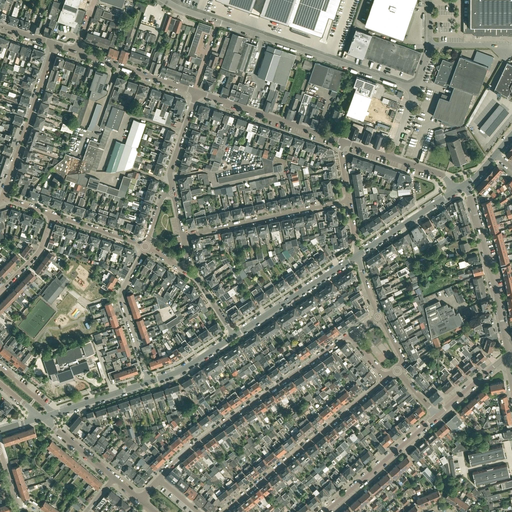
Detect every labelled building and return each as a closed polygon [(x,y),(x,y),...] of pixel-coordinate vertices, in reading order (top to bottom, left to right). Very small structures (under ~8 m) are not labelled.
[(12,0),(5,0),(5,2),(0,16),(0,21),(3,22),(4,20),(9,2),(12,2),(12,0)] [(77,8),(80,0),(64,0),(57,21),(75,27),(77,22),(82,24),(86,11),(77,8)] [(220,0),(251,11),(255,0),(265,0),(261,14),(288,23),(287,23),(289,24),(323,35),(329,15),(335,17),(340,0),(220,0)] [(373,0),(365,25),(404,39),(416,0),(373,0)] [(511,0),(468,0),(469,16),(467,16),(467,18),(465,18),(463,18),(463,25),(463,27),(463,33),(473,33),(473,35),(475,35),(475,36),(484,36),(484,35),(491,35),(491,36),(500,36),(500,35),(507,35),(507,36),(511,35),(511,0)] [(45,36),(45,35),(50,37),(54,26),(62,4),(54,1),(49,14),(52,15),(49,24),(51,25),(50,28),(45,27),(44,30),(43,33),(42,35),(45,36)] [(136,1),(135,5),(140,7),(139,11),(144,12),(147,5),(136,1)] [(9,23),(11,24),(16,7),(14,7),(11,16),(9,15),(7,19),(6,23),(7,23),(8,24),(9,23)] [(13,25),(15,26),(16,26),(18,19),(16,18),(17,13),(19,8),(16,7),(11,24),(13,25)] [(117,22),(120,23),(121,20),(124,20),(126,14),(121,12),(117,22)] [(31,19),(28,19),(30,13),(27,13),(27,15),(22,28),(24,29),(27,30),(27,29),(27,30),(31,19)] [(20,27),(22,28),(27,15),(25,14),(24,17),(21,17),(18,26),(18,27),(20,28),(20,27)] [(168,28),(171,18),(172,16),(167,15),(162,29),(167,31),(167,29),(168,28)] [(96,24),(98,20),(99,20),(100,18),(94,16),(93,18),(91,18),(90,22),(96,24)] [(32,24),(31,28),(30,30),(31,31),(34,32),(34,31),(38,33),(40,27),(41,27),(43,18),(39,17),(36,25),(32,24)] [(176,19),(171,18),(168,28),(167,29),(172,30),(176,19)] [(178,33),(179,31),(178,30),(181,21),(176,19),(173,31),(178,33)] [(211,26),(198,22),(194,35),(200,37),(202,31),(209,33),(211,26)] [(312,32),(293,25),(291,31),(310,38),(312,32)] [(356,29),(347,53),(348,53),(363,58),(363,59),(364,59),(364,57),(372,35),(356,29)] [(90,33),(87,32),(85,40),(90,42),(92,34),(93,32),(91,31),(90,33)] [(96,44),(101,46),(104,38),(106,32),(103,31),(101,37),(98,36),(96,44)] [(108,39),(104,38),(101,46),(108,48),(110,40),(112,33),(110,33),(108,39)] [(147,41),(150,42),(154,43),(156,36),(156,35),(153,35),(150,33),(147,41)] [(235,71),(236,68),(246,38),(232,33),(231,38),(230,41),(229,42),(228,45),(228,47),(227,50),(224,58),(221,67),(231,69),(235,71)] [(90,42),(96,44),(98,36),(92,34),(90,42)] [(110,45),(110,47),(107,56),(106,56),(106,57),(111,58),(114,48),(115,45),(113,44),(114,40),(115,39),(116,36),(113,35),(110,45)] [(364,57),(376,61),(384,39),(372,35),(364,57)] [(0,54),(1,55),(3,48),(4,46),(7,47),(9,40),(4,38),(0,50),(0,54)] [(242,70),(247,72),(257,46),(245,42),(246,38),(236,68),(242,70)] [(376,61),(387,66),(395,43),(384,39),(376,61)] [(17,43),(15,43),(10,59),(13,60),(13,58),(16,51),(17,52),(20,44),(19,44),(19,43),(18,43),(17,43)] [(387,66),(398,70),(401,62),(403,54),(406,47),(395,43),(387,66)] [(257,76),(271,81),(281,50),(268,45),(257,76)] [(117,60),(121,62),(126,47),(125,46),(123,50),(121,49),(117,60)] [(192,56),(196,57),(197,55),(194,54),(196,48),(190,46),(187,55),(192,56)] [(26,47),(22,60),(21,64),(23,65),(26,55),(29,56),(31,48),(30,48),(30,47),(29,47),(28,47),(26,47)] [(117,49),(114,48),(111,58),(115,60),(119,47),(117,47),(117,49)] [(406,47),(403,54),(419,60),(421,52),(406,47)] [(31,67),(39,70),(40,67),(42,61),(45,53),(44,52),(43,51),(34,48),(30,58),(29,57),(28,61),(29,61),(29,62),(32,63),(31,67)] [(134,52),(131,50),(128,59),(134,61),(138,49),(136,48),(134,52)] [(224,58),(227,50),(221,48),(218,56),(222,58),(224,58)] [(134,61),(140,63),(143,55),(140,53),(141,50),(138,49),(134,61)] [(143,55),(140,63),(146,65),(149,57),(146,55),(147,52),(147,51),(145,50),(143,55)] [(149,71),(153,72),(160,51),(160,50),(158,50),(158,51),(155,52),(153,59),(149,71)] [(269,88),(270,89),(274,90),(276,82),(280,84),(280,90),(283,91),(295,55),(281,50),(271,81),(269,88)] [(153,72),(157,74),(160,64),(158,63),(161,54),(162,55),(163,52),(160,51),(153,72)] [(175,58),(171,68),(168,78),(173,79),(176,70),(175,70),(180,54),(177,53),(176,53),(176,54),(175,58)] [(207,65),(213,66),(215,67),(219,57),(217,56),(211,54),(207,65)] [(416,67),(419,60),(403,54),(401,62),(416,67)] [(54,64),(45,90),(48,91),(53,92),(59,74),(58,74),(60,67),(61,67),(64,60),(63,59),(63,58),(56,56),(55,60),(54,64)] [(443,59),(441,64),(434,83),(446,87),(448,81),(450,82),(449,85),(454,86),(450,96),(442,93),(441,97),(440,96),(433,116),(442,119),(441,123),(452,127),(462,123),(473,93),(478,95),(488,66),(460,56),(457,64),(443,59)] [(171,68),(175,58),(172,57),(170,63),(168,67),(166,67),(163,76),(168,78),(171,68)] [(196,57),(193,63),(199,65),(202,59),(196,57)] [(305,60),(302,68),(312,71),(314,63),(305,60)] [(71,62),(70,61),(66,74),(68,74),(69,69),(72,70),(74,63),(74,62),(72,61),(71,62)] [(329,66),(315,62),(309,81),(322,86),(329,66)] [(398,70),(413,75),(416,67),(401,62),(398,70)] [(501,93),(508,96),(510,97),(511,97),(511,96),(511,64),(507,62),(494,90),(498,91),(497,94),(500,96),(501,93)] [(75,82),(75,81),(81,65),(80,64),(79,63),(78,63),(77,64),(76,63),(74,71),(71,81),(75,82)] [(78,82),(79,78),(81,73),(83,74),(86,66),(85,66),(84,65),(83,65),(82,65),(81,65),(75,81),(78,82)] [(176,70),(173,79),(178,81),(181,72),(183,66),(180,65),(179,67),(178,71),(176,70)] [(204,75),(207,76),(208,74),(211,75),(213,68),(207,65),(204,75)] [(329,66),(322,86),(329,88),(335,68),(329,66)] [(32,74),(37,76),(39,70),(31,67),(29,67),(28,69),(28,70),(33,72),(32,74)] [(88,67),(86,71),(83,81),(85,82),(88,75),(90,76),(92,69),(91,68),(91,67),(90,67),(89,68),(88,67)] [(226,97),(234,73),(235,71),(231,69),(221,67),(219,72),(229,76),(225,87),(222,87),(219,95),(226,97)] [(344,72),(335,68),(329,88),(337,91),(344,72)] [(184,83),(188,84),(192,74),(190,74),(192,70),(189,69),(187,73),(184,83)] [(102,89),(105,81),(107,74),(95,70),(89,89),(92,90),(89,98),(95,101),(107,95),(108,91),(102,89)] [(196,70),(195,72),(193,71),(192,74),(188,84),(193,86),(197,73),(198,71),(196,70)] [(205,80),(204,83),(203,88),(204,88),(204,89),(206,90),(212,92),(214,87),(215,84),(217,79),(210,77),(211,75),(208,74),(207,76),(206,80),(205,80)] [(18,76),(17,78),(34,84),(36,78),(28,76),(27,79),(18,76)] [(114,90),(112,96),(115,97),(116,94),(121,78),(120,78),(120,77),(119,76),(118,77),(117,77),(114,84),(117,85),(115,90),(114,90)] [(356,86),(347,113),(364,119),(365,114),(367,115),(369,111),(366,111),(373,92),(375,93),(377,90),(374,89),(376,83),(357,76),(354,85),(356,86)] [(33,87),(34,84),(17,78),(15,78),(14,81),(22,83),(21,86),(24,87),(32,90),(32,89),(33,89),(33,87)] [(122,93),(125,84),(126,80),(125,80),(125,78),(124,78),(123,79),(121,78),(116,94),(118,95),(120,92),(122,93)] [(126,94),(128,95),(133,82),(131,82),(131,81),(130,81),(129,81),(128,81),(126,88),(124,93),(126,94)] [(133,82),(128,95),(127,100),(129,101),(132,91),(135,92),(137,84),(136,83),(135,82),(135,83),(133,82)] [(228,98),(237,101),(243,84),(238,82),(237,86),(234,85),(234,87),(233,86),(232,89),(231,88),(228,98)] [(138,102),(140,98),(144,85),(140,84),(134,100),(138,102)] [(237,101),(248,104),(253,88),(243,84),(237,101)] [(14,85),(13,87),(13,88),(16,89),(16,90),(23,92),(22,94),(30,96),(30,95),(31,95),(31,93),(31,92),(18,87),(17,87),(17,86),(14,85)] [(149,87),(144,85),(140,98),(143,99),(144,96),(146,96),(149,87)] [(156,90),(155,90),(154,89),(153,89),(152,89),(148,100),(150,101),(150,102),(146,101),(145,103),(151,105),(156,90)] [(262,109),(268,111),(271,102),(272,101),(273,99),(272,99),(275,90),(274,90),(270,89),(266,100),(262,109)] [(490,90),(487,89),(466,124),(468,126),(490,90)] [(158,91),(156,90),(151,105),(151,107),(153,108),(156,99),(158,99),(161,92),(160,92),(160,91),(159,91),(158,91)] [(44,96),(56,100),(57,98),(51,96),(52,93),(45,91),(45,92),(44,93),(44,94),(44,96)] [(159,122),(168,94),(167,94),(167,93),(166,93),(165,93),(164,93),(161,101),(164,102),(162,107),(161,110),(159,116),(154,114),(152,120),(159,122)] [(11,94),(11,96),(28,102),(30,98),(21,96),(17,94),(16,96),(11,94)] [(170,104),(173,96),(172,95),(171,95),(170,95),(168,94),(159,122),(165,124),(167,118),(164,117),(165,111),(167,108),(168,103),(170,104)] [(28,102),(11,96),(10,96),(10,99),(14,101),(14,102),(27,106),(28,102)] [(112,96),(111,96),(111,97),(110,97),(103,119),(107,121),(107,120),(109,116),(109,115),(110,113),(111,111),(112,108),(112,106),(113,102),(115,97),(112,96)] [(174,112),(173,115),(177,116),(181,117),(183,110),(186,101),(186,100),(175,96),(172,107),(170,111),(172,111),(174,112)] [(287,107),(284,117),(292,120),(296,110),(294,109),(296,102),(297,98),(293,97),(289,108),(287,107)] [(75,100),(73,105),(80,108),(82,102),(75,100)] [(39,108),(47,111),(49,105),(43,103),(41,102),(41,103),(40,105),(39,108)] [(301,106),(296,121),(301,122),(304,114),(301,113),(305,103),(301,102),(300,106),(301,106)] [(24,115),(25,112),(11,107),(8,106),(5,105),(5,107),(5,108),(10,110),(11,111),(24,115)] [(68,110),(73,112),(78,113),(80,108),(73,105),(70,105),(68,110)] [(198,118),(201,119),(206,106),(202,105),(200,105),(200,106),(198,105),(196,110),(195,112),(195,113),(197,113),(198,112),(200,113),(198,118)] [(339,120),(342,112),(338,110),(339,106),(337,105),(335,109),(334,109),(331,116),(335,118),(339,120)] [(112,106),(112,108),(111,111),(123,115),(125,110),(123,110),(123,109),(118,108),(112,106)] [(206,106),(201,119),(203,120),(204,117),(206,118),(207,116),(210,108),(206,106)] [(38,113),(37,114),(40,114),(45,116),(47,111),(39,108),(38,111),(37,113),(38,113)] [(315,109),(310,126),(316,127),(318,119),(316,119),(319,110),(315,109)] [(111,111),(110,113),(109,115),(109,116),(121,120),(123,115),(111,111)] [(219,112),(215,124),(214,125),(216,126),(217,125),(218,120),(221,121),(224,113),(223,113),(223,112),(221,111),(220,112),(219,112)] [(231,116),(230,115),(226,128),(224,132),(227,133),(230,123),(232,124),(235,117),(234,117),(234,116),(232,115),(231,116)] [(43,124),(53,127),(54,124),(44,121),(45,118),(37,116),(35,121),(43,124)] [(107,120),(120,125),(121,120),(109,116),(107,120)] [(20,125),(22,121),(9,117),(8,119),(13,120),(12,122),(20,125)] [(238,127),(236,132),(235,136),(237,137),(239,132),(243,119),(241,119),(241,118),(240,118),(239,118),(238,118),(235,126),(238,127)] [(106,172),(114,172),(132,166),(134,161),(138,148),(137,147),(145,123),(133,119),(125,143),(116,140),(106,172)] [(243,119),(239,132),(237,137),(240,137),(241,132),(242,128),(245,129),(247,121),(247,120),(245,120),(244,120),(243,119)] [(120,125),(107,120),(107,121),(106,123),(106,125),(110,127),(111,127),(118,130),(120,125)] [(52,130),(53,127),(43,124),(35,121),(33,127),(36,128),(41,130),(42,127),(52,130)] [(353,122),(349,137),(355,139),(358,131),(362,133),(364,126),(353,122)] [(13,124),(13,125),(8,124),(5,124),(2,123),(2,126),(4,126),(18,131),(20,127),(13,124)] [(256,132),(258,125),(258,124),(256,123),(255,124),(254,123),(249,139),(248,141),(250,142),(253,132),(256,132)] [(10,133),(17,136),(18,131),(4,126),(3,128),(11,131),(10,133)] [(160,132),(174,136),(174,135),(175,135),(176,133),(175,133),(175,132),(162,127),(160,132)] [(267,128),(265,127),(261,141),(260,144),(263,146),(266,138),(264,138),(265,135),(267,136),(270,129),(269,128),(268,127),(267,128)] [(365,130),(362,141),(365,142),(368,143),(370,139),(371,135),(374,136),(377,129),(373,128),(372,132),(365,130)] [(32,129),(30,133),(48,139),(50,140),(51,137),(47,136),(47,135),(43,134),(43,136),(42,135),(38,134),(39,131),(34,129),(32,129)] [(191,134),(202,138),(205,139),(206,136),(200,134),(200,132),(193,129),(193,130),(192,130),(192,132),(191,134)] [(436,135),(434,135),(436,140),(438,148),(448,144),(455,164),(454,164),(454,165),(459,163),(462,162),(467,161),(467,160),(466,160),(460,141),(469,138),(467,131),(457,134),(456,131),(456,129),(448,131),(443,132),(436,135)] [(279,132),(277,131),(272,145),(275,145),(277,139),(279,140),(281,133),(281,132),(279,131),(279,132)] [(173,138),(174,136),(160,132),(159,134),(166,136),(165,139),(172,141),(173,141),(174,138),(173,138)] [(226,136),(227,133),(224,132),(223,136),(224,136),(224,139),(222,138),(221,141),(217,153),(211,171),(212,171),(218,170),(224,150),(223,149),(228,137),(226,136)] [(377,134),(373,145),(379,147),(382,140),(386,141),(388,134),(382,132),(381,135),(377,134)] [(0,136),(15,141),(16,137),(10,134),(10,135),(6,133),(5,135),(0,133),(0,136)] [(29,138),(36,141),(36,140),(40,141),(40,139),(44,140),(44,141),(51,144),(52,141),(50,140),(48,139),(30,133),(29,138)] [(13,146),(15,141),(0,136),(0,137),(0,139),(7,141),(7,143),(13,146)] [(28,139),(27,143),(38,147),(45,149),(46,147),(39,145),(34,144),(35,141),(36,141),(29,138),(28,139)] [(300,147),(302,148),(304,140),(301,139),(300,139),(297,146),(296,152),(298,152),(300,147)] [(98,148),(99,145),(100,143),(99,143),(90,140),(89,144),(88,144),(83,160),(74,157),(68,174),(78,173),(90,171),(90,170),(91,168),(91,167),(92,164),(93,161),(94,161),(94,159),(95,156),(96,154),(96,153),(97,151),(98,148)] [(188,144),(188,146),(198,149),(201,150),(204,151),(205,149),(203,148),(203,147),(199,146),(200,144),(197,143),(189,141),(188,141),(188,144)] [(0,147),(12,151),(13,148),(0,143),(0,147)] [(27,143),(25,148),(28,148),(32,150),(33,148),(46,152),(47,150),(45,149),(38,147),(27,143)] [(169,150),(170,148),(154,143),(154,145),(162,148),(161,150),(168,153),(169,152),(170,150),(169,150)] [(0,151),(10,155),(12,151),(0,147),(0,151)] [(327,148),(325,156),(324,157),(322,156),(320,159),(321,164),(324,162),(326,162),(326,159),(326,158),(328,157),(327,155),(334,154),(334,151),(333,149),(329,148),(329,149),(327,148)] [(40,158),(34,156),(35,153),(32,152),(27,150),(25,149),(23,154),(40,160),(40,158)] [(267,159),(268,156),(269,154),(270,151),(264,149),(263,151),(261,157),(267,159)] [(199,159),(192,157),(193,155),(185,152),(185,153),(184,155),(184,157),(194,160),(198,162),(199,159)] [(0,158),(8,161),(10,157),(0,153),(0,158)] [(60,173),(68,174),(74,157),(66,154),(64,158),(61,161),(55,165),(50,169),(59,173),(60,173)] [(165,161),(166,159),(156,156),(155,158),(158,159),(157,162),(164,164),(165,163),(165,164),(166,161),(165,161)] [(356,167),(359,158),(353,156),(351,163),(351,165),(353,165),(352,169),(349,170),(349,173),(355,172),(356,167)] [(263,174),(274,172),(274,166),(273,166),(273,160),(267,159),(261,157),(264,168),(262,168),(263,174)] [(0,163),(7,166),(8,161),(0,158),(0,163)] [(364,160),(359,158),(356,167),(358,168),(358,167),(361,168),(364,160)] [(366,171),(369,162),(364,160),(361,168),(364,169),(363,170),(366,171)] [(19,166),(32,170),(41,173),(41,171),(33,168),(33,166),(23,162),(21,161),(19,166)] [(192,167),(182,164),(181,165),(180,165),(180,167),(180,168),(182,169),(180,174),(190,172),(191,169),(192,167)] [(161,173),(162,171),(147,165),(145,165),(144,167),(146,168),(154,170),(153,173),(160,175),(161,175),(162,173),(161,173)] [(503,171),(497,165),(493,170),(493,169),(492,170),(499,176),(503,171)] [(32,170),(19,166),(18,170),(26,173),(28,174),(29,171),(31,172),(32,170)] [(383,176),(383,175),(386,168),(381,166),(378,175),(381,176),(383,176)] [(382,179),(388,181),(392,169),(386,168),(383,175),(383,176),(382,179)] [(391,178),(392,178),(394,179),(396,171),(392,169),(388,181),(388,182),(390,182),(391,178)] [(492,170),(488,174),(495,180),(499,176),(492,170)] [(411,176),(396,171),(394,179),(395,179),(392,186),(393,186),(392,190),(397,191),(398,189),(404,188),(413,187),(412,177),(411,176)] [(24,174),(17,172),(16,176),(27,180),(31,181),(34,182),(34,181),(23,177),(24,174)] [(90,176),(89,178),(85,176),(82,184),(125,198),(132,178),(134,172),(128,173),(127,177),(122,175),(118,188),(98,182),(99,179),(90,176)] [(78,173),(68,174),(60,173),(59,176),(76,182),(78,176),(78,173)] [(298,203),(295,189),(293,183),(292,178),(291,173),(288,174),(289,177),(289,179),(290,178),(293,196),(291,197),(293,204),(294,205),(296,204),(298,203)] [(491,185),(495,180),(488,174),(484,179),(491,185)] [(17,182),(21,183),(25,184),(26,185),(27,180),(16,176),(14,181),(17,182)] [(305,180),(306,186),(309,201),(311,200),(311,201),(314,201),(313,200),(314,200),(313,192),(310,192),(307,179),(305,180)] [(484,179),(481,183),(487,189),(491,185),(484,179)] [(156,187),(157,185),(144,181),(143,183),(149,185),(148,188),(156,190),(156,189),(156,190),(157,187),(156,187)] [(482,193),(487,189),(481,183),(476,188),(482,193)] [(52,186),(49,185),(48,190),(47,192),(44,203),(45,203),(45,204),(48,205),(48,204),(51,197),(49,196),(50,193),(52,186)] [(234,198),(233,191),(232,186),(226,188),(227,193),(228,196),(228,197),(228,199),(234,198)] [(31,198),(32,199),(36,188),(34,187),(33,189),(31,188),(28,197),(28,198),(30,199),(31,198)] [(36,188),(32,199),(34,199),(34,200),(36,201),(36,200),(37,200),(40,193),(41,190),(36,188)] [(59,193),(60,190),(61,189),(58,188),(58,189),(57,188),(56,193),(53,192),(52,195),(53,195),(53,197),(50,205),(51,205),(51,206),(53,206),(55,206),(58,196),(59,193)] [(282,189),(283,195),(286,206),(288,206),(290,206),(290,205),(291,205),(289,197),(286,198),(284,189),(282,189)] [(333,192),(333,190),(332,189),(323,190),(316,192),(314,192),(315,199),(319,199),(318,194),(325,193),(325,195),(329,195),(330,197),(334,197),(333,194),(333,192)] [(47,192),(45,191),(44,194),(42,194),(39,201),(40,201),(39,202),(42,203),(42,202),(44,203),(47,192)] [(201,193),(201,191),(183,195),(183,197),(182,197),(183,199),(184,199),(184,200),(192,198),(192,196),(196,195),(201,193)] [(270,191),(270,192),(271,194),(274,208),(276,208),(276,209),(278,208),(279,207),(277,200),(275,200),(273,193),(273,191),(270,191)] [(153,199),(153,197),(140,192),(140,194),(145,196),(144,199),(152,202),(152,201),(153,199)] [(70,193),(68,199),(67,202),(64,201),(62,209),(62,210),(65,210),(66,210),(72,194),(70,193)] [(72,193),(72,194),(66,210),(68,211),(70,212),(71,212),(74,205),(71,204),(72,200),(74,194),(72,193)] [(266,210),(267,210),(265,202),(263,203),(261,195),(259,195),(260,200),(262,211),(264,211),(266,211),(266,210)] [(401,197),(401,201),(406,208),(414,203),(414,196),(405,197),(401,197)] [(76,214),(78,214),(83,199),(83,198),(81,197),(78,206),(75,205),(73,213),(74,213),(73,213),(76,214)] [(223,202),(224,206),(224,207),(226,219),(228,218),(228,219),(231,218),(232,218),(230,210),(227,211),(225,202),(224,197),(222,198),(223,202)] [(87,217),(89,218),(94,204),(93,204),(95,200),(93,199),(91,205),(90,208),(89,208),(89,210),(87,209),(84,216),(85,217),(87,218),(87,217)] [(133,203),(136,204),(149,208),(150,206),(151,207),(151,204),(151,203),(141,200),(140,203),(134,201),(133,203)] [(189,228),(189,227),(196,226),(191,203),(190,200),(183,201),(189,228)] [(397,214),(400,212),(396,205),(394,206),(391,201),(389,202),(397,214)] [(400,203),(398,204),(402,211),(406,208),(401,201),(399,202),(400,203)] [(483,209),(484,209),(492,207),(490,201),(482,203),(484,209),(483,209)] [(393,217),(397,214),(389,202),(388,202),(387,203),(388,206),(386,207),(388,210),(393,217)] [(149,208),(136,204),(133,203),(133,205),(140,207),(139,210),(148,213),(148,212),(149,212),(149,210),(149,208)] [(455,203),(452,204),(450,205),(447,208),(449,213),(453,212),(457,210),(466,208),(465,203),(456,206),(455,203)] [(215,213),(214,209),(214,205),(212,206),(212,210),(215,221),(216,221),(217,222),(219,221),(219,220),(220,220),(218,212),(215,213)] [(389,219),(393,217),(388,210),(387,211),(383,205),(381,207),(389,219)] [(389,219),(381,207),(379,208),(383,214),(381,215),(386,221),(389,219)] [(494,212),(492,207),(484,209),(485,215),(494,212)] [(9,208),(1,211),(0,211),(0,210),(0,224),(2,232),(3,234),(5,233),(3,229),(5,228),(3,221),(2,221),(1,220),(8,218),(8,216),(9,210),(9,208)] [(466,208),(457,210),(453,212),(454,214),(451,215),(452,217),(455,216),(467,212),(466,208)] [(452,218),(446,209),(442,211),(447,219),(448,221),(449,223),(451,223),(450,220),(452,219),(452,218)] [(16,211),(12,222),(11,226),(14,227),(15,223),(17,219),(18,219),(21,212),(20,212),(20,211),(18,210),(18,211),(16,211)] [(108,212),(104,210),(102,214),(100,222),(103,223),(104,223),(108,212)] [(114,214),(110,226),(113,227),(114,226),(115,227),(119,212),(117,211),(116,214),(114,214)] [(201,224),(203,224),(200,211),(194,213),(195,217),(196,217),(198,225),(199,225),(201,225),(201,224)] [(445,223),(448,221),(447,219),(442,211),(437,215),(445,226),(447,225),(445,223)] [(469,216),(467,212),(455,216),(455,218),(456,220),(460,219),(469,216)] [(495,218),(494,212),(485,215),(486,215),(487,220),(487,221),(495,218)] [(145,221),(146,219),(134,215),(126,213),(125,216),(133,219),(133,218),(136,219),(135,221),(137,222),(144,224),(145,224),(146,222),(145,221)] [(29,215),(28,214),(23,227),(25,227),(27,223),(29,224),(32,216),(31,215),(30,214),(29,215)] [(446,228),(445,226),(437,215),(432,218),(437,226),(441,223),(442,225),(441,226),(444,230),(446,228)] [(125,216),(123,216),(122,218),(119,217),(117,222),(123,224),(125,216)] [(377,216),(374,218),(379,226),(384,223),(380,216),(377,217),(377,216)] [(40,219),(39,218),(35,230),(34,234),(36,235),(40,226),(41,227),(44,220),(43,220),(43,219),(41,218),(40,219)] [(375,229),(379,226),(374,218),(372,219),(373,220),(370,222),(375,229)] [(489,226),(497,224),(495,218),(487,221),(489,226)] [(290,235),(289,232),(288,227),(286,219),(285,219),(282,219),(282,220),(283,228),(285,227),(286,229),(287,235),(290,235)] [(423,224),(428,231),(434,227),(429,219),(423,224)] [(278,239),(278,237),(277,233),(275,222),(273,222),(273,221),(270,222),(270,223),(271,230),(272,235),(274,235),(276,240),(278,239)] [(365,224),(370,232),(375,229),(370,222),(368,223),(367,222),(365,224)] [(136,226),(131,224),(127,223),(126,226),(142,231),(142,229),(143,229),(144,227),(143,227),(143,226),(136,224),(136,226)] [(366,235),(370,232),(365,224),(363,226),(362,227),(362,228),(366,235)] [(462,226),(461,224),(455,226),(453,226),(452,227),(456,239),(458,239),(456,232),(463,231),(464,234),(468,232),(471,231),(469,224),(462,226)] [(491,232),(492,232),(499,230),(497,224),(489,226),(489,227),(491,232)] [(61,226),(60,225),(55,238),(54,241),(58,242),(58,239),(57,239),(59,233),(62,234),(65,227),(63,226),(62,225),(61,226)] [(419,225),(415,228),(423,240),(425,243),(426,244),(427,243),(429,246),(431,244),(429,242),(430,241),(426,235),(427,235),(422,227),(421,228),(419,225)] [(141,233),(142,231),(126,226),(125,228),(129,230),(134,231),(133,233),(140,236),(140,235),(141,234),(142,233),(141,233)] [(67,243),(71,229),(70,228),(67,227),(67,228),(66,227),(64,235),(67,236),(64,242),(63,247),(65,248),(67,243)] [(255,244),(254,241),(251,227),(249,227),(247,227),(247,228),(246,228),(248,236),(250,235),(252,244),(255,244)] [(413,233),(421,246),(425,243),(423,240),(415,228),(411,230),(413,233)] [(73,230),(71,229),(67,243),(69,243),(71,237),(73,238),(76,231),(75,230),(73,229),(73,230)] [(237,230),(237,229),(235,230),(234,230),(236,238),(238,238),(240,245),(242,244),(239,229),(237,230)] [(79,247),(83,233),(79,232),(75,241),(78,242),(76,248),(78,249),(79,247)] [(230,247),(227,232),(225,232),(223,232),(223,233),(222,233),(225,245),(227,245),(228,247),(230,246),(230,247)] [(412,242),(410,235),(410,232),(399,239),(406,249),(408,248),(405,244),(408,242),(409,244),(412,242)] [(501,232),(493,234),(494,240),(503,238),(501,232)] [(88,235),(83,233),(79,247),(81,248),(83,241),(86,242),(88,235)] [(413,233),(410,235),(412,242),(413,247),(417,245),(418,248),(421,246),(413,233)] [(24,241),(30,243),(33,237),(33,236),(29,234),(28,236),(26,236),(25,241),(24,241)] [(435,244),(439,249),(448,243),(443,235),(436,239),(438,242),(435,244)] [(34,237),(33,237),(30,243),(36,245),(38,241),(38,242),(39,240),(34,238),(34,237)] [(100,239),(95,237),(91,251),(92,252),(95,245),(97,246),(100,239)] [(406,249),(399,239),(394,242),(398,249),(402,247),(404,251),(406,249)] [(470,248),(468,241),(463,242),(463,239),(457,240),(457,241),(452,242),(453,243),(449,244),(450,248),(458,246),(459,250),(460,250),(462,250),(470,248)] [(210,240),(208,241),(193,244),(193,246),(194,249),(202,248),(202,245),(209,244),(215,242),(214,240),(210,240)] [(333,242),(334,249),(341,248),(341,247),(341,246),(349,245),(348,244),(349,244),(349,242),(348,242),(348,240),(340,241),(334,242),(333,242)] [(111,243),(107,241),(102,254),(101,258),(103,258),(105,252),(108,253),(111,243)] [(23,248),(24,249),(29,253),(33,248),(28,244),(26,247),(24,245),(23,246),(18,242),(17,243),(23,248)] [(399,254),(397,251),(396,250),(392,243),(387,247),(391,253),(394,252),(395,253),(396,253),(397,255),(399,254)] [(322,246),(323,248),(328,256),(332,254),(326,244),(322,246)] [(435,244),(428,248),(431,252),(437,248),(435,244)] [(123,246),(118,245),(113,261),(115,261),(117,253),(120,254),(123,246)] [(299,245),(295,246),(293,247),(296,251),(297,253),(302,250),(302,249),(299,245)] [(295,252),(296,251),(293,247),(292,247),(287,249),(292,256),(296,254),(295,252)] [(381,251),(387,258),(388,261),(390,260),(389,258),(393,256),(391,253),(387,247),(381,251)] [(26,258),(29,253),(24,249),(20,254),(26,258)] [(125,263),(124,266),(126,267),(129,257),(132,258),(134,250),(129,249),(125,263)] [(287,249),(287,250),(284,251),(282,252),(284,254),(286,258),(290,255),(291,256),(292,256),(287,249)] [(506,249),(498,251),(499,257),(507,255),(506,249)] [(46,256),(46,257),(51,261),(52,261),(53,260),(53,259),(55,256),(49,252),(46,256)] [(323,262),(324,261),(319,254),(318,252),(314,254),(315,257),(320,264),(320,263),(321,264),(323,262)] [(322,252),(319,254),(324,261),(325,260),(326,261),(328,259),(327,259),(328,258),(324,252),(323,253),(322,252)] [(377,254),(376,255),(382,264),(386,261),(380,252),(379,253),(379,252),(377,253),(377,254)] [(12,267),(17,263),(12,258),(10,261),(8,259),(7,260),(0,253),(0,255),(7,262),(8,262),(12,267)] [(211,255),(213,254),(212,253),(196,256),(196,258),(196,261),(197,261),(205,259),(204,257),(211,255)] [(12,258),(17,263),(21,258),(16,254),(12,258)] [(477,254),(468,256),(470,261),(466,262),(467,263),(462,264),(462,267),(466,266),(466,265),(471,264),(470,263),(479,261),(477,254)] [(372,257),(372,258),(378,267),(382,265),(382,264),(376,255),(374,256),(374,255),(372,257)] [(509,261),(507,255),(499,257),(501,263),(509,261)] [(46,257),(42,261),(47,265),(51,261),(46,257)] [(142,274),(151,260),(149,259),(149,258),(147,257),(142,264),(145,265),(143,268),(142,270),(140,273),(142,274)] [(313,268),(314,268),(308,259),(307,257),(303,260),(310,270),(311,270),(313,269),(313,268)] [(311,257),(308,259),(314,268),(315,267),(316,267),(318,266),(318,265),(313,257),(312,258),(311,257)] [(380,273),(378,267),(372,258),(370,259),(370,258),(367,260),(368,260),(367,260),(372,267),(370,268),(372,275),(380,273)] [(152,261),(151,260),(142,274),(144,275),(145,272),(148,267),(151,269),(155,262),(154,262),(155,261),(153,260),(152,261)] [(201,269),(202,270),(215,262),(213,260),(207,264),(206,262),(199,266),(199,267),(200,269),(201,269)] [(39,266),(44,270),(47,265),(42,261),(39,266)] [(474,264),(475,266),(473,267),(474,269),(468,271),(468,273),(484,269),(482,264),(481,265),(480,261),(474,264)] [(8,271),(12,267),(8,262),(4,267),(8,271)] [(216,264),(215,262),(202,270),(202,272),(204,275),(204,274),(204,275),(211,270),(210,268),(216,264)] [(258,262),(254,264),(259,270),(263,268),(259,262),(258,262)] [(152,281),(161,266),(159,265),(160,265),(157,263),(153,270),(155,271),(153,274),(152,277),(150,280),(152,281)] [(254,264),(253,264),(248,266),(253,274),(255,273),(256,276),(260,273),(259,270),(254,264)] [(302,264),(299,266),(304,274),(305,273),(306,274),(307,273),(307,272),(308,271),(304,265),(303,266),(302,264)] [(503,272),(511,270),(510,264),(501,265),(503,272)] [(39,266),(35,271),(40,275),(42,272),(43,273),(44,272),(45,271),(44,270),(39,266)] [(162,267),(161,266),(152,281),(153,282),(157,276),(159,274),(161,275),(165,269),(165,268),(163,266),(162,267)] [(303,275),(304,274),(299,266),(296,268),(297,270),(296,271),(300,277),(300,276),(301,277),(303,276),(303,275)] [(410,272),(408,269),(406,266),(396,272),(399,277),(410,272)] [(0,271),(4,276),(8,271),(4,267),(1,269),(0,268),(0,271)] [(121,272),(120,276),(124,278),(128,272),(122,269),(121,272)] [(415,269),(408,273),(411,278),(418,274),(415,269)] [(475,276),(485,273),(484,269),(468,273),(465,274),(462,275),(461,275),(462,278),(469,276),(469,275),(475,273),(475,276)] [(160,286),(162,287),(171,272),(170,271),(168,270),(167,270),(162,277),(165,279),(160,286)] [(352,270),(348,273),(352,280),(357,278),(352,270)] [(292,271),(289,273),(294,281),(295,280),(296,281),(297,280),(297,279),(298,278),(294,272),(293,273),(292,271)] [(31,272),(27,276),(32,280),(36,276),(31,272)] [(173,273),(171,272),(162,287),(164,288),(167,284),(166,284),(169,281),(171,282),(175,275),(175,274),(173,273)] [(208,280),(209,282),(216,277),(215,276),(216,275),(214,272),(206,278),(207,278),(206,279),(207,281),(208,280)] [(103,276),(104,276),(114,283),(117,278),(112,274),(110,277),(104,273),(103,276)] [(293,282),(294,281),(289,273),(285,275),(287,277),(286,278),(290,284),(290,283),(291,284),(293,282)] [(348,283),(352,280),(348,273),(343,276),(348,283)] [(69,280),(65,277),(63,275),(60,280),(56,277),(41,295),(51,303),(69,280)] [(220,275),(216,277),(209,282),(210,284),(211,286),(211,285),(212,286),(220,281),(218,279),(221,277),(220,275)] [(27,276),(23,280),(28,285),(32,280),(27,276)] [(111,288),(114,283),(104,276),(102,279),(107,282),(106,285),(111,288)] [(175,285),(173,288),(170,293),(172,295),(173,292),(175,289),(181,279),(180,278),(180,277),(178,276),(177,276),(173,283),(175,285)] [(230,289),(230,290),(233,288),(236,286),(243,281),(240,276),(237,277),(239,279),(237,280),(238,281),(237,282),(237,283),(234,285),(233,284),(229,287),(229,286),(225,289),(223,287),(222,287),(216,292),(217,294),(216,294),(217,296),(218,295),(218,296),(226,291),(230,289)] [(475,284),(483,282),(482,276),(473,278),(474,281),(470,282),(470,285),(475,284)] [(343,286),(347,284),(342,277),(339,279),(343,286)] [(375,282),(374,283),(375,285),(376,285),(376,286),(382,284),(385,283),(384,281),(388,279),(387,277),(375,281),(375,282)] [(282,278),(279,280),(284,287),(285,287),(286,287),(287,286),(287,285),(288,285),(284,279),(283,279),(282,278)] [(175,289),(173,292),(172,295),(171,296),(172,297),(179,287),(181,289),(186,281),(185,281),(185,280),(184,279),(183,280),(181,279),(175,289)] [(341,288),(343,286),(339,279),(335,282),(340,290),(342,289),(341,288)] [(25,287),(28,285),(23,280),(19,284),(29,295),(30,294),(25,289),(26,288),(25,287)] [(282,288),(284,287),(279,280),(275,282),(277,284),(276,284),(280,290),(281,290),(283,289),(282,288)] [(473,288),(474,291),(485,288),(483,282),(475,284),(476,288),(473,288)] [(216,292),(222,287),(221,285),(222,285),(221,283),(213,288),(213,289),(214,290),(216,292)] [(269,286),(274,294),(275,293),(276,294),(278,292),(277,292),(278,291),(273,283),(269,286)] [(333,283),(329,286),(333,293),(337,290),(333,283)] [(19,284),(15,289),(19,293),(21,291),(22,292),(24,291),(29,296),(29,295),(19,284)] [(273,295),(274,294),(269,286),(265,288),(267,290),(266,291),(270,297),(270,296),(271,297),(273,296),(273,295)] [(335,295),(333,293),(329,286),(325,288),(329,295),(330,295),(332,298),(335,295)] [(183,297),(184,299),(196,291),(195,290),(195,289),(194,287),(193,287),(185,291),(187,294),(184,296),(183,297)] [(261,287),(257,290),(259,293),(264,301),(265,300),(266,300),(267,299),(267,298),(268,298),(261,287)] [(380,294),(379,295),(379,296),(380,297),(381,297),(386,295),(385,293),(392,290),(395,289),(394,287),(391,288),(379,293),(380,294)] [(233,288),(230,290),(228,291),(231,296),(236,293),(233,288)] [(486,295),(485,288),(474,291),(474,294),(477,293),(478,299),(484,296),(484,295),(486,295)] [(24,298),(19,293),(15,289),(10,293),(21,303),(22,302),(19,299),(19,298),(22,300),(24,298)] [(324,289),(320,292),(324,299),(328,296),(324,289)] [(456,290),(453,292),(454,293),(456,296),(459,303),(462,302),(459,295),(456,290)] [(128,301),(140,297),(139,295),(134,296),(133,293),(131,294),(130,291),(127,292),(128,295),(127,295),(128,301)] [(198,295),(198,294),(197,292),(196,292),(196,291),(184,299),(182,300),(184,302),(186,300),(187,299),(188,301),(191,300),(198,295)] [(226,299),(231,296),(228,291),(223,294),(226,299)] [(354,302),(357,300),(363,295),(360,291),(356,294),(354,296),(351,298),(354,302)] [(320,301),(324,299),(320,292),(316,294),(320,301)] [(21,303),(10,293),(6,297),(11,302),(13,300),(14,301),(15,300),(20,304),(21,303)] [(263,301),(264,301),(259,293),(255,295),(257,297),(256,297),(260,303),(261,303),(263,302),(263,301)] [(165,294),(161,300),(166,303),(169,297),(165,294)] [(311,297),(310,298),(314,305),(319,303),(314,295),(313,296),(313,295),(311,296),(311,297)] [(388,296),(381,300),(383,304),(391,301),(394,299),(392,295),(389,297),(388,296)] [(128,301),(130,307),(137,304),(136,301),(138,300),(144,298),(143,296),(140,297),(128,301)] [(2,302),(7,306),(8,307),(13,312),(14,313),(15,313),(14,311),(9,306),(10,305),(9,304),(11,302),(6,297),(2,302)] [(189,310),(202,301),(201,300),(201,299),(200,297),(199,297),(192,302),(194,304),(188,308),(189,310)] [(248,302),(252,309),(253,308),(254,308),(256,307),(256,306),(250,297),(246,299),(248,302)] [(306,301),(305,301),(310,308),(314,305),(310,298),(308,299),(308,298),(306,300),(306,301)] [(251,309),(252,309),(248,302),(246,299),(242,302),(243,304),(244,305),(248,311),(249,310),(250,311),(252,309),(251,309)] [(360,304),(359,303),(357,300),(354,302),(356,305),(355,306),(358,311),(356,312),(361,318),(365,316),(358,306),(360,304)] [(429,325),(431,331),(432,337),(453,327),(460,324),(464,322),(469,319),(467,316),(463,319),(459,312),(456,313),(453,307),(452,308),(450,305),(448,306),(447,303),(442,306),(439,300),(426,307),(429,325)] [(483,310),(489,309),(487,300),(481,301),(483,310)] [(203,303),(202,301),(189,310),(186,312),(187,313),(190,311),(190,312),(193,310),(195,312),(205,305),(204,305),(205,304),(204,303),(203,303)] [(302,303),(301,304),(305,311),(307,313),(308,312),(310,315),(311,315),(312,314),(309,309),(310,308),(305,301),(304,302),(304,301),(301,303),(302,303)] [(391,301),(383,304),(385,309),(386,309),(393,306),(392,305),(392,304),(393,304),(391,301)] [(101,312),(113,308),(111,302),(105,304),(106,307),(100,309),(101,312)] [(244,305),(243,304),(239,306),(244,314),(245,314),(247,313),(247,312),(248,311),(244,305)] [(299,304),(296,306),(297,307),(301,314),(303,316),(307,313),(305,311),(301,304),(299,305),(299,304)] [(366,309),(364,305),(362,307),(360,304),(358,306),(365,316),(369,313),(369,311),(368,309),(366,309)] [(235,305),(231,308),(233,310),(234,311),(238,318),(239,317),(240,317),(242,316),(241,316),(242,315),(237,307),(237,308),(235,305)] [(393,306),(386,309),(386,310),(388,314),(392,313),(398,309),(399,309),(397,306),(393,308),(393,306)] [(115,313),(113,308),(101,312),(99,312),(100,314),(103,313),(105,317),(115,313)] [(144,308),(140,309),(138,310),(132,312),(134,317),(140,315),(139,313),(142,312),(141,311),(144,310),(144,308)] [(292,310),(291,311),(295,318),(297,320),(303,316),(301,314),(299,315),(295,308),(294,308),(292,309),(292,310)] [(392,313),(388,314),(390,319),(397,315),(396,313),(401,311),(400,308),(399,309),(398,309),(392,313)] [(238,318),(234,311),(233,310),(228,314),(231,318),(232,318),(234,321),(234,320),(235,321),(237,319),(236,319),(238,318)] [(352,310),(348,313),(349,315),(354,322),(356,321),(356,322),(358,320),(358,319),(354,313),(352,310)] [(287,313),(286,313),(291,321),(291,320),(295,318),(291,311),(289,311),(287,312),(287,313)] [(117,319),(115,313),(105,317),(106,320),(103,321),(103,323),(105,323),(117,319)] [(283,316),(282,316),(289,328),(290,328),(288,326),(291,324),(289,322),(291,321),(286,313),(286,314),(285,314),(283,315),(283,316)] [(346,319),(345,319),(349,326),(350,325),(351,325),(353,324),(353,323),(354,322),(349,315),(348,313),(345,315),(346,317),(347,318),(346,319)] [(490,314),(490,313),(481,315),(482,318),(480,318),(481,319),(478,320),(478,323),(481,322),(481,321),(485,320),(484,320),(488,319),(488,318),(491,318),(490,317),(491,316),(491,315),(491,314),(490,314)] [(399,317),(391,321),(394,325),(405,319),(402,315),(399,317)] [(278,319),(282,326),(284,325),(287,330),(289,328),(282,316),(280,317),(278,318),(278,319)] [(341,316),(338,318),(340,321),(345,328),(347,327),(347,328),(349,327),(349,326),(345,319),(344,320),(343,319),(341,316)] [(405,319),(394,325),(396,329),(403,326),(407,324),(406,322),(410,320),(408,317),(405,319)] [(338,318),(335,320),(337,323),(338,324),(337,325),(341,331),(342,331),(344,330),(344,329),(345,328),(340,321),(338,318)] [(215,333),(217,332),(213,325),(209,320),(207,321),(210,325),(208,327),(213,334),(214,334),(216,333),(215,333)] [(276,320),(272,323),(279,334),(283,340),(285,339),(278,328),(280,327),(276,320)] [(422,329),(424,328),(429,325),(427,320),(424,321),(420,324),(422,329)] [(215,324),(213,325),(217,332),(218,331),(219,331),(221,330),(221,329),(216,321),(214,322),(215,324)] [(150,324),(150,322),(138,326),(140,331),(146,329),(145,326),(150,324)] [(268,326),(272,332),(274,331),(277,335),(279,334),(272,323),(268,326)] [(328,325),(331,328),(335,335),(337,334),(337,335),(339,334),(339,333),(339,332),(335,326),(334,327),(331,323),(328,325)] [(483,330),(485,330),(486,334),(494,333),(492,325),(485,326),(483,323),(474,328),(475,330),(482,329),(483,330)] [(403,326),(396,329),(397,330),(399,335),(412,328),(413,327),(414,327),(412,324),(411,325),(405,328),(404,328),(404,327),(403,326)] [(111,336),(116,334),(123,331),(121,326),(114,328),(111,329),(112,332),(110,333),(111,336)] [(205,330),(202,332),(207,338),(209,337),(209,338),(211,336),(211,335),(205,326),(203,327),(205,330)] [(263,329),(270,340),(273,344),(275,343),(269,334),(271,333),(267,326),(263,329)] [(201,342),(197,335),(195,332),(193,333),(190,328),(187,330),(188,331),(191,336),(197,345),(198,344),(199,344),(201,343),(201,342)] [(334,336),(335,335),(331,328),(327,330),(328,331),(327,332),(331,338),(332,338),(333,338),(334,337),(334,336)] [(412,328),(399,335),(401,339),(408,335),(408,334),(414,331),(413,330),(412,328)] [(205,339),(207,338),(202,332),(201,333),(198,329),(196,331),(203,341),(204,341),(206,340),(205,339)] [(270,340),(263,329),(259,332),(263,338),(265,337),(268,341),(270,340)] [(116,334),(117,337),(109,339),(110,342),(111,342),(125,337),(123,331),(116,334)] [(196,346),(197,345),(191,336),(188,331),(186,332),(191,339),(189,341),(193,347),(194,347),(196,346)] [(156,335),(155,332),(142,337),(144,342),(150,340),(149,337),(156,335)] [(326,342),(321,334),(320,332),(316,334),(318,338),(322,344),(323,344),(324,344),(325,343),(326,342)] [(330,339),(326,332),(325,333),(325,332),(321,334),(326,342),(328,340),(329,341),(330,340),(330,339)] [(257,333),(253,336),(260,347),(262,345),(259,341),(261,340),(257,333)] [(403,341),(402,343),(403,344),(404,344),(405,345),(418,338),(416,335),(411,338),(410,338),(409,337),(402,341),(403,341)] [(491,335),(484,336),(485,338),(484,338),(482,343),(485,344),(494,347),(495,341),(488,339),(489,338),(491,338),(491,335)] [(185,352),(187,351),(178,338),(176,336),(174,337),(180,346),(178,347),(183,354),(184,354),(186,353),(185,352)] [(261,349),(260,347),(253,336),(249,338),(253,345),(255,344),(260,350),(261,349)] [(118,345),(120,345),(126,343),(125,337),(111,342),(111,344),(117,342),(118,345)] [(178,338),(187,351),(188,350),(189,351),(191,349),(190,349),(191,348),(187,342),(185,343),(183,341),(180,337),(178,338)] [(315,350),(316,349),(312,341),(309,337),(306,340),(309,344),(308,345),(312,351),(313,351),(314,351),(315,351),(315,350)] [(251,347),(253,345),(249,338),(245,341),(253,354),(255,353),(251,347)] [(418,338),(405,345),(405,347),(405,348),(406,349),(407,349),(407,350),(414,346),(413,345),(414,344),(419,340),(418,338)] [(315,339),(312,341),(316,349),(318,348),(319,348),(320,347),(320,346),(321,346),(316,339),(315,340),(315,339)] [(166,341),(166,342),(177,358),(178,357),(179,357),(181,356),(180,356),(181,355),(176,348),(174,350),(172,346),(171,344),(168,340),(166,341)] [(83,347),(80,348),(87,369),(89,368),(88,364),(93,363),(90,354),(94,353),(89,341),(82,344),(83,347)] [(249,351),(250,353),(253,357),(255,356),(253,354),(245,341),(241,344),(246,353),(249,351)] [(175,359),(177,358),(166,342),(164,343),(169,349),(166,351),(173,360),(174,361),(176,359),(175,359)] [(0,350),(0,352),(3,355),(11,346),(12,345),(11,343),(9,345),(8,346),(5,344),(0,350)] [(128,348),(126,343),(120,345),(121,347),(106,352),(107,355),(110,354),(117,352),(128,348)] [(349,346),(348,345),(349,344),(348,343),(347,343),(346,343),(340,347),(336,350),(337,352),(340,349),(343,352),(349,346)] [(300,346),(301,348),(307,355),(308,354),(309,355),(310,354),(310,353),(311,352),(307,346),(305,347),(303,344),(300,346)] [(239,345),(235,348),(242,359),(244,357),(241,353),(243,352),(239,345)] [(462,347),(463,349),(468,354),(470,352),(464,345),(462,347)] [(13,354),(14,352),(15,351),(12,349),(13,348),(11,346),(3,355),(8,359),(13,354)] [(75,373),(77,373),(87,369),(80,348),(79,346),(70,349),(56,354),(56,357),(52,358),(52,357),(44,360),(49,374),(50,374),(52,381),(58,379),(59,382),(74,377),(73,374),(75,373)] [(347,355),(353,350),(352,350),(353,349),(351,347),(351,348),(349,346),(343,352),(345,355),(346,354),(347,355)] [(414,346),(407,350),(408,351),(407,352),(408,354),(409,354),(410,355),(418,351),(416,348),(415,348),(414,347),(414,346)] [(483,352),(484,351),(480,348),(477,346),(473,350),(477,354),(483,361),(487,358),(483,352)] [(117,352),(118,354),(120,353),(121,357),(130,354),(128,348),(117,352)] [(160,358),(162,364),(168,362),(168,361),(171,360),(168,355),(165,351),(161,352),(160,348),(157,349),(160,358)] [(242,359),(235,348),(231,350),(235,357),(237,356),(241,362),(243,360),(242,359)] [(305,356),(307,355),(301,348),(299,350),(299,351),(298,352),(303,358),(304,358),(305,357),(305,356)] [(418,351),(410,355),(411,357),(410,357),(411,359),(412,359),(412,360),(419,356),(419,355),(420,354),(419,353),(423,351),(422,349),(418,351)] [(8,359),(13,363),(22,352),(20,351),(20,350),(19,352),(18,352),(16,354),(14,352),(13,354),(8,359)] [(230,351),(226,354),(233,365),(234,364),(233,363),(234,362),(232,359),(234,358),(230,351)] [(13,363),(17,366),(22,361),(19,359),(21,358),(20,357),(23,353),(22,352),(13,363)] [(349,358),(351,361),(357,356),(354,352),(348,357),(349,358)] [(23,369),(26,365),(25,364),(32,355),(29,353),(22,361),(17,366),(22,370),(23,369)] [(292,355),(297,362),(298,361),(299,362),(300,361),(300,360),(301,359),(296,353),(296,354),(295,353),(292,355)] [(233,365),(226,354),(221,356),(226,363),(228,362),(230,364),(229,364),(230,366),(231,366),(233,365)] [(341,376),(343,375),(337,366),(340,364),(340,363),(336,358),(333,354),(332,355),(331,354),(329,356),(328,357),(341,376)] [(479,365),(483,361),(477,354),(473,358),(479,365)] [(295,363),(297,362),(292,355),(289,357),(289,358),(288,359),(293,365),(294,364),(294,365),(295,364),(295,363)] [(360,360),(357,356),(351,361),(353,364),(354,364),(355,364),(360,360)] [(220,357),(216,360),(223,371),(225,370),(222,366),(224,364),(220,357)] [(280,359),(282,362),(287,369),(288,368),(289,369),(290,368),(290,367),(291,366),(286,360),(284,357),(280,359)] [(341,376),(328,357),(327,358),(326,357),(324,359),(324,360),(328,366),(330,365),(335,372),(332,374),(336,379),(341,376)] [(466,364),(472,371),(477,367),(470,360),(469,359),(467,357),(463,360),(466,364)] [(151,368),(157,366),(155,360),(147,362),(149,367),(151,366),(151,368)] [(216,360),(212,363),(216,370),(218,368),(221,372),(223,371),(216,360)] [(406,367),(410,371),(420,363),(418,360),(412,365),(411,363),(406,367)] [(422,365),(425,362),(423,360),(422,361),(420,363),(410,371),(413,375),(420,369),(419,367),(422,365)] [(116,364),(116,363),(115,361),(112,362),(116,373),(113,373),(113,372),(111,371),(108,373),(110,379),(114,378),(115,380),(121,378),(116,364)] [(322,361),(321,361),(320,361),(319,362),(320,363),(318,364),(324,373),(326,376),(328,374),(325,369),(327,367),(322,361)] [(356,368),(358,370),(365,365),(362,361),(356,366),(357,367),(356,368)] [(126,376),(132,374),(128,362),(126,363),(127,366),(123,367),(124,370),(126,376)] [(137,362),(132,364),(131,364),(130,362),(128,362),(132,374),(138,372),(136,366),(139,365),(137,362)] [(286,370),(287,369),(282,362),(279,364),(279,365),(278,366),(283,372),(283,371),(284,372),(286,371),(286,370)] [(116,364),(121,378),(126,376),(124,370),(122,371),(119,363),(116,364)] [(214,371),(216,370),(212,363),(208,366),(215,377),(217,375),(214,371)] [(253,363),(252,364),(249,367),(252,371),(257,368),(253,363)] [(318,364),(317,365),(316,364),(315,365),(314,365),(315,366),(314,367),(319,373),(321,372),(322,374),(324,373),(318,364)] [(468,374),(472,371),(466,364),(462,367),(468,374)] [(274,365),(271,367),(277,377),(281,374),(277,367),(276,368),(274,365)] [(368,369),(365,365),(358,370),(361,373),(362,374),(368,369)] [(215,377),(208,366),(203,368),(208,375),(210,374),(215,382),(217,381),(215,377)] [(273,380),(277,377),(271,367),(268,369),(270,372),(269,373),(273,380)] [(444,373),(445,374),(448,378),(451,376),(458,384),(462,380),(455,373),(453,375),(451,373),(445,367),(442,370),(444,373)] [(310,369),(310,370),(308,371),(314,380),(316,378),(314,376),(317,374),(312,368),(311,368),(310,368),(310,369)] [(456,370),(458,371),(455,373),(462,380),(466,377),(458,368),(456,370)] [(202,369),(198,372),(207,386),(208,389),(211,392),(215,389),(212,385),(211,387),(205,379),(207,378),(202,369)] [(366,380),(373,374),(369,370),(364,375),(364,376),(364,377),(366,380)] [(417,381),(428,372),(426,370),(421,374),(420,372),(414,377),(417,381)] [(308,371),(307,372),(306,371),(305,371),(305,372),(305,373),(304,374),(309,380),(311,379),(315,384),(317,383),(314,380),(308,371)] [(194,376),(192,377),(200,389),(201,388),(203,392),(208,389),(207,386),(198,372),(194,375),(194,376)] [(426,379),(430,376),(431,375),(428,372),(417,381),(421,385),(427,380),(426,379)] [(440,377),(442,383),(442,385),(443,385),(442,386),(447,392),(455,385),(448,378),(445,374),(444,373),(440,376),(440,377)] [(266,374),(263,376),(268,383),(272,381),(267,374),(266,375),(266,374)] [(364,382),(362,383),(361,384),(364,387),(366,385),(365,384),(367,382),(368,383),(369,382),(370,383),(370,382),(372,383),(375,380),(375,379),(376,378),(373,374),(366,380),(364,382)] [(303,375),(302,375),(299,376),(300,377),(299,378),(306,388),(308,387),(305,383),(307,381),(303,375)] [(263,386),(268,383),(263,376),(259,378),(260,379),(259,380),(263,386)] [(432,378),(430,376),(426,379),(427,380),(421,385),(424,388),(430,383),(428,381),(432,378)] [(187,380),(193,390),(195,395),(198,393),(195,388),(194,388),(193,386),(195,385),(191,378),(187,380)] [(252,380),(251,381),(258,390),(262,388),(257,381),(256,382),(254,378),(253,379),(252,380)] [(299,378),(297,379),(297,378),(295,380),(294,380),(299,387),(301,385),(304,389),(306,388),(299,378)] [(397,392),(398,392),(401,396),(403,394),(399,390),(397,387),(399,386),(396,383),(396,381),(395,379),(393,379),(389,382),(397,392)] [(191,391),(193,390),(187,380),(183,383),(187,390),(189,388),(191,391)] [(254,393),(258,390),(251,381),(248,383),(250,386),(249,387),(254,393)] [(288,384),(293,391),(296,389),(296,388),(297,388),(292,381),(292,382),(291,381),(289,382),(290,383),(288,384)] [(504,381),(497,382),(499,391),(502,390),(503,392),(506,392),(505,390),(506,390),(504,381)] [(389,382),(385,385),(390,391),(392,389),(396,394),(397,393),(398,392),(397,392),(389,382)] [(492,392),(499,391),(497,382),(490,384),(485,388),(489,392),(491,390),(492,392)] [(361,389),(356,383),(355,384),(355,383),(352,386),(358,392),(359,391),(359,392),(361,390),(361,389)] [(424,391),(435,403),(443,396),(433,383),(424,391)] [(175,386),(178,396),(181,405),(183,404),(179,393),(182,392),(179,384),(175,386)] [(288,384),(287,385),(287,384),(284,386),(285,386),(284,387),(289,393),(290,393),(293,391),(288,384)] [(356,393),(358,392),(352,386),(350,387),(348,385),(346,387),(354,395),(355,395),(356,394),(356,393)] [(399,390),(403,394),(407,391),(408,390),(404,385),(399,390)] [(178,396),(175,386),(170,387),(172,395),(175,394),(176,397),(178,396)] [(173,398),(172,395),(170,387),(165,389),(168,396),(170,396),(171,399),(173,398)] [(382,389),(380,390),(387,399),(389,397),(387,395),(389,393),(384,387),(383,388),(382,389)] [(243,390),(248,397),(252,394),(247,388),(246,389),(246,388),(243,390)] [(278,391),(286,402),(289,401),(285,396),(287,394),(283,388),(282,388),(280,389),(280,390),(278,391)] [(352,397),(347,391),(345,388),(344,389),(341,391),(343,393),(348,400),(349,399),(350,399),(351,398),(352,397)] [(244,400),(248,397),(243,390),(240,392),(240,393),(239,394),(244,400)] [(383,402),(387,399),(380,390),(379,391),(378,391),(377,392),(377,393),(376,394),(383,402)] [(484,390),(479,393),(488,403),(491,406),(492,404),(488,400),(486,397),(489,395),(484,390)] [(165,410),(164,407),(159,391),(154,393),(156,400),(159,399),(161,407),(163,411),(165,410)] [(238,404),(242,401),(235,391),(231,394),(233,397),(238,404)] [(278,391),(277,392),(276,392),(275,392),(275,393),(274,394),(279,400),(280,399),(284,404),(286,402),(278,391)] [(410,394),(407,391),(403,394),(401,396),(397,399),(400,403),(410,394)] [(347,401),(348,400),(343,393),(340,396),(339,397),(344,403),(345,403),(346,403),(347,402),(347,401)] [(479,393),(475,397),(480,402),(482,405),(485,403),(487,405),(488,403),(479,393)] [(507,395),(506,395),(503,395),(500,396),(499,393),(497,393),(497,396),(493,397),(493,400),(500,398),(501,402),(508,401),(507,395)] [(148,405),(150,405),(147,394),(145,394),(143,394),(142,395),(145,403),(147,402),(148,405)] [(234,407),(238,404),(233,397),(231,394),(227,397),(234,407)] [(385,404),(383,402),(376,394),(375,395),(374,394),(373,396),(372,397),(377,403),(379,401),(383,406),(385,404)] [(273,395),(272,395),(270,396),(270,397),(269,398),(273,405),(276,409),(279,407),(275,403),(277,401),(273,395)] [(137,397),(135,398),(139,408),(144,407),(140,396),(139,396),(137,396),(137,397)] [(0,419),(0,420),(10,408),(10,407),(11,407),(10,405),(6,402),(4,401),(4,400),(3,401),(3,400),(0,397),(0,419)] [(130,399),(131,401),(133,407),(134,410),(136,409),(138,416),(141,415),(139,408),(135,398),(134,398),(134,397),(131,398),(131,399),(130,399)] [(471,401),(476,406),(480,402),(475,397),(471,401)] [(276,409),(273,405),(269,398),(267,399),(266,398),(265,399),(265,400),(264,401),(269,407),(270,406),(273,411),(275,410),(276,411),(277,410),(276,409)] [(336,398),(333,401),(339,408),(340,407),(341,407),(342,406),(342,405),(343,404),(338,398),(337,399),(336,398)] [(367,401),(376,413),(377,414),(380,412),(376,407),(377,406),(371,398),(367,401)] [(127,418),(129,418),(124,401),(122,402),(122,401),(120,402),(120,403),(119,403),(122,411),(124,410),(127,418)] [(226,401),(223,403),(228,410),(229,410),(230,410),(231,409),(231,408),(232,407),(228,401),(226,402),(226,401)] [(338,408),(339,408),(333,401),(331,403),(331,404),(330,405),(335,411),(336,410),(338,409),(338,408)] [(374,414),(376,413),(367,401),(363,405),(368,410),(370,408),(370,409),(371,408),(373,410),(372,411),(374,414)] [(474,408),(478,412),(480,411),(478,409),(476,406),(471,401),(467,404),(472,410),(474,408)] [(501,402),(501,405),(495,406),(493,406),(491,409),(496,408),(496,409),(499,408),(502,407),(509,406),(508,401),(501,402)] [(263,402),(262,402),(261,402),(260,403),(260,404),(259,405),(264,412),(267,409),(266,409),(267,408),(266,407),(263,402)] [(226,411),(228,410),(223,403),(220,405),(220,406),(219,407),(224,413),(225,413),(226,412),(226,411)] [(218,417),(213,410),(208,404),(206,406),(211,412),(209,414),(214,420),(215,420),(217,419),(217,418),(218,417)] [(470,412),(472,410),(467,404),(463,408),(472,418),(474,420),(475,419),(471,414),(470,412)] [(114,417),(116,416),(113,405),(111,406),(111,405),(109,406),(108,407),(110,414),(113,413),(114,417)] [(259,405),(257,406),(257,405),(255,406),(255,407),(259,414),(260,413),(261,414),(264,418),(267,416),(264,412),(259,405)] [(291,408),(292,410),(293,412),(294,413),(298,410),(298,409),(299,409),(296,405),(291,408)] [(317,408),(321,412),(326,418),(327,418),(328,417),(328,416),(330,415),(324,408),(321,405),(317,408)] [(425,411),(420,405),(416,409),(421,415),(425,411)] [(203,417),(208,424),(210,423),(210,424),(212,422),(212,421),(207,415),(206,416),(206,415),(205,415),(203,412),(204,412),(199,406),(196,408),(203,417)] [(213,410),(218,417),(219,416),(220,417),(222,416),(221,415),(222,414),(216,406),(214,407),(215,409),(213,410)] [(328,407),(327,406),(326,406),(324,408),(330,415),(331,414),(332,414),(333,413),(333,412),(329,406),(328,407)] [(359,408),(358,409),(363,416),(366,413),(367,412),(362,406),(361,406),(360,406),(359,407),(359,408)] [(413,422),(417,418),(409,408),(407,406),(405,408),(408,412),(410,415),(408,416),(413,422)] [(410,407),(409,408),(417,418),(421,415),(416,409),(414,407),(412,409),(410,407)] [(466,415),(470,419),(472,418),(463,408),(459,411),(464,417),(466,415)] [(98,414),(95,415),(98,425),(101,425),(99,418),(102,417),(103,420),(105,420),(101,409),(100,409),(99,409),(97,409),(97,410),(98,414)] [(253,409),(252,409),(250,410),(249,411),(254,419),(257,416),(258,415),(253,409)] [(356,410),(354,411),(354,412),(359,418),(360,417),(360,418),(363,416),(358,409),(356,410)] [(396,413),(394,412),(392,410),(391,411),(388,413),(387,414),(391,418),(391,417),(396,413)] [(98,425),(95,415),(93,411),(87,413),(88,415),(83,417),(88,422),(90,421),(89,419),(90,419),(89,419),(93,418),(94,422),(95,422),(96,426),(97,426),(98,426),(98,425)] [(249,411),(247,412),(245,413),(245,414),(249,421),(250,420),(251,421),(254,419),(249,411)] [(313,414),(320,423),(322,422),(323,421),(324,420),(319,414),(318,415),(316,411),(313,414)] [(207,425),(208,424),(203,417),(200,419),(195,412),(193,414),(199,422),(200,421),(204,427),(205,427),(207,426),(207,425)] [(349,416),(349,417),(356,425),(358,423),(356,420),(357,419),(352,413),(352,414),(351,413),(349,415),(349,416)] [(456,413),(453,416),(459,423),(462,427),(466,425),(456,413)] [(320,423),(313,414),(310,417),(311,418),(312,419),(311,420),(316,426),(317,426),(318,426),(319,425),(319,424),(320,423)] [(407,426),(411,423),(406,417),(404,419),(402,417),(402,416),(401,414),(398,416),(400,418),(407,426)] [(239,418),(244,425),(247,423),(247,422),(248,422),(243,415),(242,416),(240,417),(239,418)] [(77,418),(76,420),(89,430),(90,428),(88,426),(84,423),(86,421),(80,416),(79,416),(77,418)] [(458,429),(459,430),(461,433),(463,435),(464,434),(461,430),(462,430),(457,425),(459,423),(453,416),(450,419),(458,429)] [(356,426),(356,425),(349,417),(347,418),(347,417),(345,419),(345,420),(350,426),(351,425),(353,428),(356,426)] [(239,418),(238,419),(237,419),(235,420),(236,421),(235,421),(240,428),(241,427),(241,428),(242,427),(244,430),(246,429),(244,425),(239,418)] [(406,428),(407,426),(400,418),(398,420),(401,422),(398,424),(403,430),(404,429),(404,430),(406,428)] [(450,419),(446,422),(452,429),(454,427),(457,431),(458,429),(450,419)] [(73,423),(79,428),(81,426),(88,432),(89,430),(76,420),(75,421),(75,420),(73,423),(74,423),(73,423)] [(176,424),(174,420),(169,424),(173,428),(174,429),(174,430),(176,429),(174,427),(177,425),(176,424)] [(398,435),(401,432),(395,426),(393,428),(391,426),(392,425),(387,420),(386,422),(384,423),(386,425),(387,424),(398,435)] [(264,423),(270,431),(273,429),(271,427),(270,427),(266,421),(264,423)] [(308,421),(305,424),(311,430),(312,429),(313,430),(314,429),(314,428),(315,427),(310,421),(309,422),(308,421)] [(340,423),(339,424),(345,431),(348,428),(347,428),(348,427),(343,421),(342,421),(340,423)] [(196,422),(193,425),(199,431),(200,430),(201,431),(202,430),(202,429),(203,429),(198,422),(197,423),(196,422)] [(85,434),(79,428),(73,423),(72,425),(72,424),(70,426),(70,427),(76,432),(77,431),(80,434),(79,435),(82,437),(85,434)] [(168,423),(164,426),(163,427),(166,431),(169,428),(172,431),(174,429),(173,428),(169,424),(168,423)] [(230,426),(237,436),(239,435),(236,431),(238,429),(234,423),(233,423),(232,423),(231,423),(231,424),(231,425),(230,426)] [(445,423),(441,427),(447,434),(446,435),(448,437),(450,435),(451,434),(448,432),(450,430),(449,429),(450,429),(445,423)] [(311,430),(305,424),(302,427),(307,434),(308,433),(310,432),(311,430)] [(345,431),(339,424),(338,425),(337,425),(336,426),(336,427),(335,427),(341,435),(345,431)] [(395,438),(398,435),(387,424),(386,425),(389,428),(391,429),(389,431),(395,438)] [(197,432),(199,431),(193,425),(190,427),(191,427),(190,428),(195,434),(196,435),(197,433),(197,432)] [(87,440),(88,441),(100,428),(101,426),(98,426),(97,426),(92,432),(90,431),(84,438),(85,438),(85,439),(86,440),(87,440)] [(230,426),(228,427),(227,426),(226,426),(226,427),(226,428),(225,429),(230,435),(232,433),(235,438),(237,436),(230,426)] [(18,433),(20,440),(36,435),(34,427),(18,433)] [(296,427),(294,428),(302,438),(303,437),(304,437),(305,437),(305,436),(305,435),(306,435),(301,429),(299,430),(296,427)] [(441,436),(443,435),(448,441),(452,437),(450,435),(448,437),(446,435),(447,434),(441,427),(436,431),(441,436)] [(495,436),(499,435),(511,432),(511,428),(510,429),(510,427),(507,427),(507,429),(503,430),(504,432),(495,434),(495,436)] [(100,428),(88,441),(89,442),(89,443),(91,444),(92,445),(98,437),(96,436),(102,430),(100,428)] [(300,439),(302,438),(294,428),(291,431),(292,432),(291,432),(298,441),(299,441),(300,441),(301,440),(300,439)] [(332,429),(331,430),(331,431),(330,432),(335,438),(338,436),(338,435),(339,435),(334,429),(333,429),(332,429)] [(186,430),(184,432),(189,439),(190,437),(191,438),(192,437),(192,436),(193,436),(188,430),(187,431),(186,430)] [(224,430),(223,430),(222,430),(221,430),(221,431),(221,432),(220,433),(229,446),(230,446),(232,445),(228,439),(227,440),(226,438),(228,436),(224,430)] [(384,437),(389,443),(393,439),(385,430),(383,432),(386,435),(384,437)] [(291,447),(292,446),(286,437),(280,431),(278,433),(283,439),(285,441),(284,443),(289,449),(289,448),(290,449),(291,449),(291,448),(291,447)] [(381,452),(385,449),(380,443),(380,442),(375,437),(376,437),(372,432),(371,431),(368,433),(370,435),(374,440),(372,442),(376,446),(381,452)] [(188,440),(189,439),(184,432),(181,434),(181,435),(180,436),(185,442),(186,441),(188,440)] [(333,441),(335,438),(330,432),(329,433),(328,433),(327,434),(327,435),(326,435),(331,441),(332,440),(333,441)] [(435,432),(431,435),(441,448),(443,446),(441,444),(437,440),(440,438),(435,432)] [(5,445),(20,440),(18,433),(2,438),(5,445)] [(220,433),(218,434),(218,433),(216,435),(216,436),(220,442),(221,441),(226,448),(229,446),(220,433)] [(350,436),(349,437),(353,442),(358,438),(354,433),(353,433),(352,433),(350,435),(350,436)] [(386,446),(389,443),(384,437),(381,434),(379,435),(378,437),(386,446)] [(431,435),(427,438),(432,444),(434,442),(438,447),(438,448),(441,452),(443,450),(441,448),(431,435)] [(98,440),(93,446),(94,446),(94,447),(95,448),(96,448),(97,449),(105,439),(102,436),(98,440)] [(246,439),(248,442),(251,446),(255,442),(251,436),(246,439)] [(287,436),(286,437),(292,446),(294,445),(296,445),(296,444),(296,443),(296,442),(291,436),(289,438),(287,436)] [(324,436),(321,439),(330,451),(332,449),(329,446),(327,443),(329,442),(324,436)] [(177,437),(174,440),(180,446),(181,445),(182,446),(183,445),(183,444),(184,443),(178,437),(178,438),(177,437)] [(214,437),(213,437),(211,438),(211,439),(210,440),(216,448),(218,447),(217,445),(219,443),(214,437)] [(478,438),(474,441),(478,447),(483,444),(478,438)] [(105,439),(97,449),(99,450),(99,451),(100,452),(101,452),(106,446),(109,443),(105,439)] [(130,439),(125,444),(129,447),(134,442),(130,439)] [(323,447),(325,449),(328,452),(330,451),(321,439),(317,443),(321,448),(323,447)] [(47,446),(59,457),(64,451),(52,440),(47,446)] [(179,448),(180,446),(174,440),(171,442),(172,443),(171,444),(176,450),(177,449),(178,449),(179,448)] [(210,440),(209,441),(208,440),(207,441),(206,442),(206,443),(211,449),(213,448),(214,450),(216,448),(210,440)] [(345,450),(345,449),(349,446),(347,443),(345,440),(340,444),(345,450)] [(426,440),(422,443),(434,458),(436,456),(434,453),(429,447),(431,446),(426,440)] [(165,448),(162,445),(162,444),(161,443),(159,445),(163,450),(162,450),(163,451),(162,452),(167,458),(168,457),(169,458),(170,456),(170,455),(171,455),(165,448)] [(162,445),(165,448),(171,455),(172,453),(173,454),(174,452),(175,451),(169,445),(168,446),(167,446),(164,443),(162,445)] [(276,445),(283,453),(284,452),(285,453),(286,452),(287,451),(286,451),(287,450),(282,444),(280,446),(278,443),(276,445)] [(436,460),(434,458),(422,443),(418,446),(423,452),(425,450),(429,454),(428,454),(434,462),(436,460)] [(204,444),(204,445),(203,444),(202,445),(201,445),(201,446),(200,447),(211,461),(212,463),(214,461),(207,452),(209,451),(204,444)] [(313,446),(311,447),(317,454),(320,451),(319,451),(320,450),(315,444),(314,444),(313,445),(313,446)] [(282,454),(283,453),(276,445),(275,446),(276,449),(274,450),(279,456),(280,456),(282,456),(282,455),(282,454)] [(264,449),(274,461),(275,460),(276,460),(277,460),(277,459),(277,458),(278,458),(273,452),(271,453),(264,446),(262,447),(264,449)] [(105,456),(107,457),(114,448),(112,447),(110,449),(108,448),(103,454),(103,455),(105,456)] [(200,447),(199,448),(198,448),(197,448),(197,449),(197,450),(196,450),(201,457),(203,455),(209,463),(211,461),(200,447)] [(314,456),(317,454),(311,447),(310,448),(309,448),(308,449),(308,450),(312,456),(313,455),(314,456)] [(114,448),(107,457),(108,458),(109,460),(110,459),(110,460),(118,451),(114,448)] [(416,448),(413,451),(427,466),(429,465),(421,456),(423,455),(416,448)] [(262,451),(265,454),(267,456),(265,458),(270,464),(271,464),(272,464),(273,463),(273,462),(274,461),(264,449),(262,451)] [(369,459),(373,456),(368,450),(367,451),(367,450),(364,453),(369,459)] [(59,457),(72,467),(77,461),(64,451),(59,457)] [(194,451),(193,452),(192,453),(190,455),(201,467),(203,466),(197,459),(199,457),(194,451)] [(302,455),(308,461),(310,464),(314,461),(306,451),(305,452),(303,453),(303,454),(302,455)] [(413,451),(410,454),(416,461),(418,459),(422,464),(421,465),(425,468),(427,466),(413,451)] [(117,455),(112,461),(112,462),(114,464),(115,463),(116,464),(124,455),(122,454),(120,452),(117,455)] [(124,455),(116,464),(117,465),(117,466),(118,467),(119,467),(120,468),(125,462),(124,461),(127,458),(130,455),(126,452),(126,453),(124,455)] [(155,455),(157,457),(162,463),(164,461),(164,462),(165,461),(165,460),(166,459),(160,454),(159,455),(157,453),(155,455)] [(365,462),(369,459),(364,453),(361,455),(361,456),(361,457),(365,462)] [(162,463),(157,457),(155,458),(151,454),(150,456),(151,458),(159,466),(160,465),(162,464),(162,463)] [(190,455),(189,456),(188,455),(187,457),(186,458),(192,464),(194,466),(195,465),(199,468),(201,467),(190,455)] [(305,464),(308,461),(302,455),(301,456),(300,455),(299,457),(298,458),(303,464),(304,463),(305,464)] [(358,458),(357,459),(353,455),(351,456),(360,467),(364,464),(359,458),(358,459),(358,458)] [(356,470),(360,467),(351,456),(348,459),(353,464),(352,465),(356,470)] [(411,470),(412,471),(416,474),(417,472),(410,464),(413,462),(407,456),(403,459),(408,465),(409,467),(411,470)] [(440,458),(443,464),(448,462),(444,456),(440,458)] [(157,467),(159,466),(151,458),(148,461),(155,469),(156,469),(157,469),(158,468),(157,467)] [(186,458),(185,459),(184,459),(183,460),(183,461),(188,467),(190,465),(192,468),(194,466),(192,464),(186,458)] [(127,474),(128,475),(133,468),(131,466),(130,466),(129,465),(131,463),(132,463),(132,462),(128,459),(121,468),(124,471),(125,472),(125,473),(126,474),(127,474)] [(229,463),(233,468),(238,464),(233,459),(229,463)] [(263,470),(264,469),(259,462),(257,459),(253,463),(260,472),(261,471),(262,471),(263,471),(263,470)] [(262,459),(259,462),(264,469),(266,467),(267,467),(268,467),(268,466),(268,465),(264,459),(262,460),(262,459)] [(294,461),(293,462),(298,469),(301,472),(305,469),(302,466),(301,466),(302,465),(297,459),(296,460),(295,460),(294,461)] [(399,463),(404,469),(408,465),(403,459),(399,463)] [(72,467),(84,478),(89,472),(77,461),(72,467)] [(150,466),(146,462),(143,465),(142,467),(146,471),(150,466)] [(298,469),(293,462),(292,463),(291,463),(289,464),(289,465),(294,471),(295,470),(295,471),(298,469)] [(233,469),(233,468),(229,463),(224,467),(229,472),(233,469)] [(346,469),(351,475),(355,472),(348,463),(346,465),(347,467),(346,469)] [(254,466),(252,468),(249,464),(247,466),(255,476),(257,475),(259,474),(259,473),(254,466)] [(398,464),(394,468),(399,473),(403,470),(398,464)] [(17,483),(24,481),(19,465),(12,468),(17,483)] [(254,477),(255,476),(247,466),(244,469),(247,472),(246,473),(251,479),(252,479),(254,478),(254,477)] [(172,471),(166,477),(167,477),(166,478),(169,479),(170,480),(176,473),(178,470),(175,467),(172,470),(172,471)] [(285,469),(284,470),(289,477),(291,479),(294,476),(292,473),(287,467),(286,467),(285,468),(285,469)] [(431,482),(436,477),(427,467),(422,472),(431,482)] [(133,468),(128,475),(129,476),(131,478),(131,477),(132,478),(137,472),(136,471),(136,470),(133,468)] [(394,468),(389,471),(395,477),(399,473),(394,468)] [(347,478),(351,475),(346,469),(343,471),(343,472),(343,473),(347,478)] [(176,473),(170,480),(171,481),(173,483),(174,483),(179,477),(182,473),(178,470),(176,473)] [(242,470),(238,474),(240,477),(246,484),(247,483),(248,483),(249,482),(249,481),(250,480),(242,470)] [(289,477),(284,470),(282,471),(281,471),(280,472),(280,473),(285,479),(286,478),(286,479),(289,477)] [(333,472),(333,473),(337,476),(342,483),(343,482),(344,482),(345,481),(345,480),(346,479),(340,473),(339,474),(335,470),(333,472)] [(148,478),(151,475),(146,471),(143,475),(137,482),(138,483),(138,484),(140,485),(141,486),(146,479),(148,478)] [(215,474),(218,478),(219,479),(221,477),(223,479),(225,478),(219,471),(215,474)] [(84,478),(97,489),(102,483),(89,472),(84,478)] [(388,472),(384,476),(389,482),(393,478),(388,472)] [(136,481),(137,482),(143,475),(140,473),(139,474),(138,473),(133,479),(134,480),(135,481),(136,481)] [(342,483),(337,476),(333,473),(331,475),(334,480),(333,481),(338,486),(339,485),(339,486),(341,484),(342,483)] [(245,485),(246,484),(240,477),(238,474),(235,476),(238,480),(237,481),(242,487),(243,486),(243,487),(245,485)] [(276,476),(274,478),(279,483),(282,486),(282,487),(286,484),(283,480),(278,474),(278,475),(277,475),(276,476)] [(384,476),(379,480),(385,486),(389,482),(384,476)] [(271,480),(271,481),(275,486),(275,487),(277,490),(282,486),(279,483),(274,478),(273,478),(272,478),(271,479),(271,480)] [(333,490),(337,487),(329,478),(325,481),(333,490)] [(178,487),(180,488),(185,481),(182,479),(181,479),(176,484),(176,485),(176,486),(177,487),(178,487)] [(231,479),(229,481),(237,491),(238,490),(238,491),(240,489),(241,488),(236,482),(234,483),(233,482),(231,479)] [(17,483),(22,499),(30,497),(24,481),(17,483)] [(185,481),(180,488),(181,489),(182,491),(183,490),(183,491),(190,483),(188,481),(187,483),(185,481)] [(235,492),(237,491),(229,481),(226,483),(228,486),(230,487),(228,488),(233,494),(234,494),(236,493),(235,492)] [(330,493),(333,490),(325,481),(322,484),(330,493)] [(378,481),(374,484),(379,490),(384,487),(378,481)] [(266,484),(265,485),(270,492),(272,494),(276,491),(274,488),(269,482),(268,483),(267,482),(266,484)] [(379,490),(374,484),(370,488),(375,494),(379,490)] [(189,495),(194,489),(195,488),(191,485),(185,492),(185,493),(186,494),(187,494),(189,495)] [(270,492),(265,485),(264,486),(263,486),(262,487),(261,488),(266,494),(267,493),(268,494),(270,492)] [(296,491),(300,495),(304,491),(300,487),(296,491)] [(325,498),(318,489),(317,488),(314,491),(316,494),(322,500),(323,500),(325,498)] [(328,495),(328,494),(323,488),(321,490),(319,488),(318,489),(325,498),(328,496),(328,495)] [(433,491),(436,499),(442,497),(441,494),(443,493),(441,488),(433,491)] [(197,491),(194,489),(189,495),(190,496),(190,497),(191,498),(192,498),(197,492),(197,491)] [(369,489),(364,493),(369,499),(374,495),(369,489)] [(110,501),(111,499),(116,494),(112,490),(106,497),(105,496),(102,499),(102,500),(101,501),(100,501),(97,505),(100,508),(102,505),(103,503),(105,502),(107,499),(110,501)] [(222,492),(227,499),(229,498),(231,497),(231,496),(226,490),(225,490),(222,492)] [(263,497),(264,497),(264,496),(260,490),(259,490),(258,490),(257,491),(257,492),(256,493),(264,503),(266,505),(268,503),(263,497)] [(445,497),(450,500),(454,494),(450,490),(445,497)] [(481,493),(477,490),(472,494),(471,492),(468,496),(470,498),(472,495),(479,501),(485,497),(481,493)] [(431,501),(436,499),(433,491),(428,494),(431,501)] [(226,500),(227,499),(222,492),(219,494),(220,495),(219,496),(223,502),(224,501),(225,502),(226,501),(226,500)] [(252,496),(257,502),(259,504),(260,505),(262,503),(262,504),(264,503),(256,493),(255,494),(253,494),(252,495),(252,496)] [(364,493),(360,497),(365,503),(369,499),(364,493)] [(499,493),(485,498),(486,502),(500,498),(499,493)] [(120,497),(116,494),(111,499),(114,501),(113,503),(114,504),(120,497)] [(197,502),(198,503),(203,496),(201,494),(200,495),(199,494),(194,500),(194,501),(196,502),(197,502)] [(427,494),(422,496),(425,504),(430,502),(427,494)] [(454,494),(450,500),(455,504),(459,497),(454,494)] [(316,505),(309,497),(307,495),(305,497),(309,501),(307,502),(313,508),(314,508),(315,507),(315,506),(316,505)] [(311,495),(309,497),(316,505),(317,504),(318,504),(320,503),(319,502),(320,502),(315,496),(313,498),(311,495)] [(206,499),(203,496),(198,503),(199,504),(199,505),(200,506),(201,506),(206,500),(206,499)] [(420,506),(425,504),(422,496),(417,499),(420,506)] [(219,506),(222,503),(218,497),(216,499),(214,502),(219,506)] [(249,498),(248,498),(247,499),(246,500),(252,507),(255,505),(254,504),(255,503),(250,497),(250,498),(249,498)] [(359,498),(355,501),(360,507),(364,504),(359,498)] [(407,503),(411,508),(414,511),(418,511),(421,510),(416,505),(417,504),(415,502),(412,505),(406,498),(404,500),(407,503)] [(460,508),(465,501),(460,498),(455,504),(460,508)] [(117,506),(121,509),(126,502),(122,499),(117,504),(118,505),(117,506)] [(78,511),(81,507),(82,505),(76,500),(74,502),(71,506),(74,507),(78,511)] [(248,509),(249,509),(251,511),(254,510),(252,507),(246,500),(245,501),(244,501),(243,502),(243,503),(247,509),(248,509)] [(378,500),(376,502),(379,506),(377,508),(380,511),(385,507),(378,500)] [(47,511),(56,511),(58,510),(45,501),(41,507),(47,511)] [(208,501),(203,507),(203,508),(204,508),(205,509),(207,510),(212,504),(208,501)] [(356,511),(360,507),(355,501),(351,505),(356,511)] [(460,508),(465,511),(469,504),(465,501),(460,508)] [(126,511),(131,506),(126,502),(121,509),(124,511),(125,511),(126,511)] [(0,511),(7,511),(12,511),(10,503),(0,506),(0,511)] [(302,503),(300,504),(306,511),(309,511),(311,511),(311,510),(306,504),(304,506),(302,503)]
